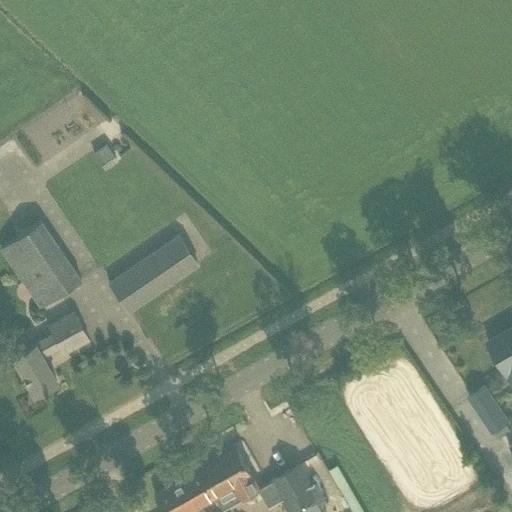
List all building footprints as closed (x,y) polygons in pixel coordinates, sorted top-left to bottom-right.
[(105,143),(93,152),(105,169),(117,160),(105,143)] [(0,246),(0,249),(39,307),(80,279),(40,219),(0,246)] [(127,310),(197,263),(178,235),(108,282),(127,310)] [(50,331),(47,333),(6,355),(30,397),(56,382),(41,355),(58,346),(62,352),(88,337),(78,320),(72,309),(46,324),(50,331)] [(511,326),(488,341),(508,375),(511,381),(511,326)] [(482,386),(470,394),(466,396),(489,433),(506,422),(482,386)] [(237,448),(199,469),(215,497),(223,511),(242,500),(243,501),(245,499),(246,499),(247,500),(248,500),(249,500),(250,500),(251,500),(252,500),(253,499),(254,499),(255,498),(256,497),(256,496),(257,496),(257,495),(258,494),(258,493),(258,492),(261,490),(258,486),(252,475),(237,448)] [(300,462),(272,477),(283,498),(282,499),(288,511),(320,511),(318,506),(306,485),(312,482),(309,479),(300,462)] [(215,497),(199,469),(154,494),(164,511),(205,511),(201,505),(215,497)]
